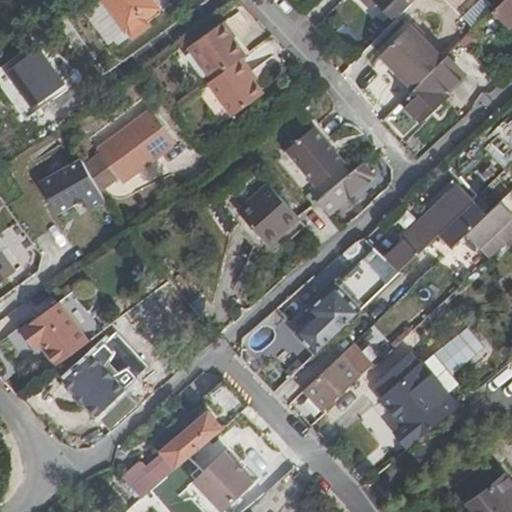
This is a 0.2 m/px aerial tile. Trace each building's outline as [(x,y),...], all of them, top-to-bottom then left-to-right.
[(141,17),(154,7),(148,0),(103,0),(125,29),(141,17)] [(385,0),(399,13),(411,0),(385,0)] [(511,19),(511,0),(498,0),(493,6),(510,22),(511,19)] [(193,37),(217,69),(243,50),(249,46),(225,13),(193,37)] [(141,17),(125,29),(130,36),(146,23),(141,17)] [(444,56),(447,53),(413,19),(409,22),(444,56)] [(413,87),(444,56),(409,22),(379,53),(413,87)] [(460,38),(468,46),(484,29),(477,22),(460,38)] [(447,53),(460,66),(474,53),(468,46),(460,38),(447,53)] [(16,60),(31,107),(73,93),(58,46),(16,60)] [(242,100),(267,82),(243,50),(217,69),(213,72),(236,105),(242,100)] [(413,87),(400,100),(419,119),(447,91),(444,88),(453,79),(456,82),(464,73),(461,71),(463,69),(460,66),(447,53),(444,56),(413,87)] [(447,91),(456,82),(453,79),(444,88),(447,91)] [(175,141),(150,108),(97,147),(121,180),(175,141)] [(511,123),(487,143),(502,161),(511,153),(511,123)] [(346,161),(317,126),(289,148),(318,184),(346,161)] [(101,200),(112,191),(86,156),(53,180),(74,209),(95,194),(101,200)] [(374,171),(364,159),(352,169),(323,193),(333,206),(374,171)] [(309,191),(315,199),(323,193),(352,169),(346,161),(318,184),(309,191)] [(236,205),(265,241),(296,216),(267,180),(236,205)] [(437,238),(472,205),(456,188),(387,254),(377,244),(303,314),(299,311),(289,320),(276,308),(246,337),(245,358),(277,392),(437,238)] [(472,205),(437,238),(450,251),(465,237),(489,262),(511,239),(511,217),(499,204),(485,218),(472,205)] [(0,279),(14,269),(0,250),(4,246),(0,241),(0,279)] [(41,338),(58,361),(90,337),(58,297),(21,325),(35,344),(41,338)] [(466,333),(439,350),(456,376),(483,359),(466,333)] [(365,352),(356,343),(305,391),(313,399),(365,352)] [(64,376),(81,394),(96,382),(111,369),(91,349),(64,376)] [(365,352),(313,399),(324,410),(375,363),(365,352)] [(448,390),(423,363),(419,366),(444,394),(448,390)] [(444,394),(419,366),(379,402),(402,427),(394,434),(407,448),(457,407),(444,394)] [(96,382),(81,394),(97,411),(125,383),(111,369),(96,382)] [(115,479),(136,503),(151,490),(224,425),(252,400),(228,373),(208,391),(213,396),(195,412),(201,418),(165,449),(168,452),(159,461),(141,456),(115,479)] [(379,402),(372,409),(394,434),(402,427),(379,402)] [(264,471),(234,439),(205,467),(234,498),(264,471)] [(511,511),(511,471),(477,497),(488,511),(511,511)]
